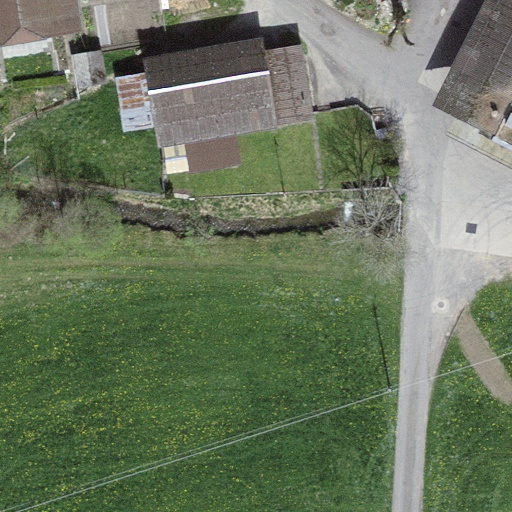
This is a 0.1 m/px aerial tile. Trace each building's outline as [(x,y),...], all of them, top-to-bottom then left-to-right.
[(0,0),(0,26),(74,15),(71,0),(0,0)] [(511,9),(464,103),(511,128),(511,9)] [(252,41),(153,58),(166,138),(310,114),(299,49),(255,55),(252,41)] [(97,57),(76,60),(80,83),(100,80),(97,57)] [(150,73),(118,79),(124,110),(155,105),(150,73)]
